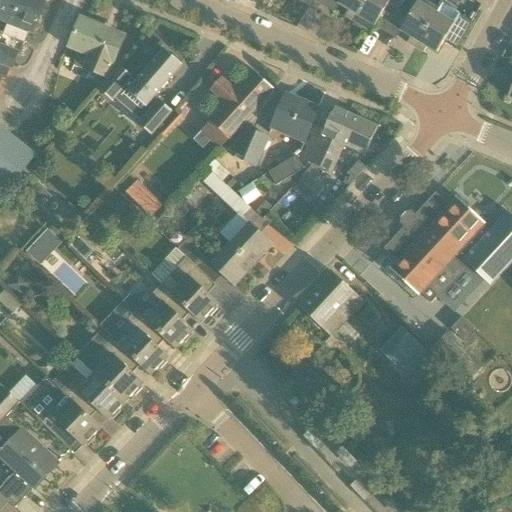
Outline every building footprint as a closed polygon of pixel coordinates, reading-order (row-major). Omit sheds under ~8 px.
[(31,33),(43,0),(0,0),(0,21),(7,24),(2,35),(23,42),(27,32),(31,33)] [(367,0),(341,0),(339,5),(349,11),(346,17),(354,22),(367,0)] [(367,0),(354,22),(362,27),(365,21),(375,26),(376,27),(384,15),(394,21),(398,13),(406,0),(367,0)] [(406,0),(398,13),(404,17),(408,19),(401,32),(411,38),(408,44),(416,49),(437,14),(439,11),(421,0),(406,0)] [(459,15),(454,24),(437,14),(416,49),(424,54),(428,48),(438,54),(444,43),(456,50),(472,23),(459,15)] [(113,67),(124,39),(104,31),(106,28),(81,18),(68,49),(88,57),(82,69),(108,80),(113,67)] [(0,83),(2,79),(5,81),(10,69),(11,69),(17,54),(0,46),(0,83)] [(120,66),(99,91),(113,102),(115,99),(141,121),(138,124),(152,136),(160,127),(173,112),(159,100),(158,102),(155,99),(183,66),(164,49),(135,82),(132,80),(133,78),(120,66)] [(229,140),(274,89),(256,73),(238,93),(222,79),(211,90),(227,105),(211,122),(229,140)] [(305,143),(320,110),(286,95),(272,129),(305,143)] [(336,142),(349,114),(335,108),(310,164),(320,169),(334,141),(336,142)] [(366,156),(379,128),(349,114),(336,142),(334,141),(320,169),(332,174),(345,146),(366,156)] [(269,138),(246,127),(234,153),(245,158),(243,161),(257,167),(269,138)] [(0,198),(34,157),(0,129),(0,198)] [(296,157),(269,173),(277,186),(304,170),(296,157)] [(215,161),(209,168),(223,182),(229,175),(215,161)] [(209,168),(199,178),(209,188),(224,202),(238,215),(238,214),(244,219),(253,210),(236,195),(236,194),(233,192),(230,189),(223,182),(209,168)] [(329,185),(311,169),(291,190),(308,207),(329,185)] [(237,182),(230,175),(223,182),(230,189),(237,182)] [(28,176),(18,188),(31,199),(41,188),(28,176)] [(110,220),(124,205),(112,194),(99,209),(110,220)] [(486,224),(457,198),(450,206),(436,194),(416,215),(385,250),(398,262),(391,270),(419,296),(420,294),(431,304),(458,276),(469,265),(457,254),(486,224)] [(263,217),(272,207),(260,197),(251,207),(263,217)] [(181,198),(171,209),(182,219),(192,208),(181,198)] [(161,205),(155,199),(144,211),(150,217),(161,205)] [(88,241),(101,229),(89,217),(77,230),(88,241)] [(251,226),(232,246),(254,267),(264,257),(273,247),(273,248),(275,247),(267,240),(262,235),(251,226)] [(47,253),(61,245),(52,230),(38,239),(47,253)] [(78,240),(72,246),(86,260),(92,253),(94,251),(80,238),(78,240)] [(197,268),(205,259),(186,241),(178,250),(187,259),(197,268)] [(254,267),(232,246),(213,266),(237,287),(254,267)] [(170,277),(163,285),(172,293),(171,294),(186,308),(191,313),(202,323),(209,316),(211,318),(218,310),(217,308),(219,305),(203,290),(211,282),(197,268),(187,259),(170,277)] [(337,332),(364,302),(333,273),(301,309),(334,340),(339,334),(337,332)] [(19,296),(29,284),(18,274),(7,285),(19,296)] [(194,332),(183,322),(178,317),(186,308),(171,294),(163,285),(145,303),(154,312),(147,320),(146,320),(161,335),(177,350),(184,342),(186,344),(193,336),(191,334),(194,332)] [(0,302),(13,313),(20,305),(5,291),(0,296),(0,302)] [(161,335),(146,320),(147,320),(138,311),(120,330),(129,338),(122,346),(121,347),(136,361),(152,376),(159,369),(161,370),(168,362),(166,361),(169,358),(153,343),(161,335)] [(462,318),(451,330),(457,335),(468,324),(462,318)] [(402,328),(380,352),(403,373),(425,350),(402,328)] [(483,367),(446,332),(429,350),(466,385),(483,367)] [(144,385),(130,372),(128,370),(136,361),(121,347),(122,346),(113,338),(95,356),(104,364),(96,374),(127,403),(134,395),(136,397),(143,389),(141,387),(144,385)] [(47,360),(40,369),(48,377),(56,369),(47,360)] [(318,382),(307,370),(301,364),(286,377),(303,396),(318,382)] [(78,374),(62,391),(85,414),(93,406),(109,421),(112,418),(114,420),(121,412),(119,410),(127,403),(96,374),(87,383),(78,374)] [(85,414),(62,391),(47,377),(22,404),(60,441),(68,432),(84,447),(87,445),(89,446),(96,439),(94,437),(101,430),(85,414)] [(449,377),(443,383),(454,393),(460,386),(449,377)] [(0,385),(0,433),(10,443),(0,452),(0,455),(17,472),(0,489),(0,494),(9,503),(16,509),(34,489),(35,489),(36,490),(59,465),(45,451),(22,430),(21,431),(6,417),(19,403),(0,385)] [(412,440),(405,434),(399,442),(407,447),(412,440)]
